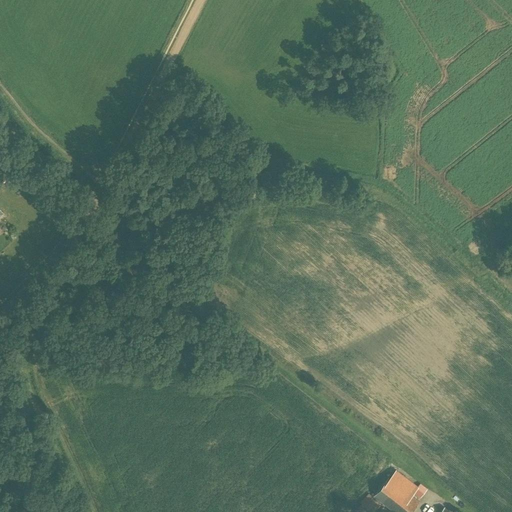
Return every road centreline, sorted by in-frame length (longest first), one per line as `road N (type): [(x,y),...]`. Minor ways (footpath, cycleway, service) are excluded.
road 1 (track): [(467,511),(89,213)]
road 2 (track): [(0,314),(89,213),(203,0)]
road 3 (track): [(272,357),(24,362)]
